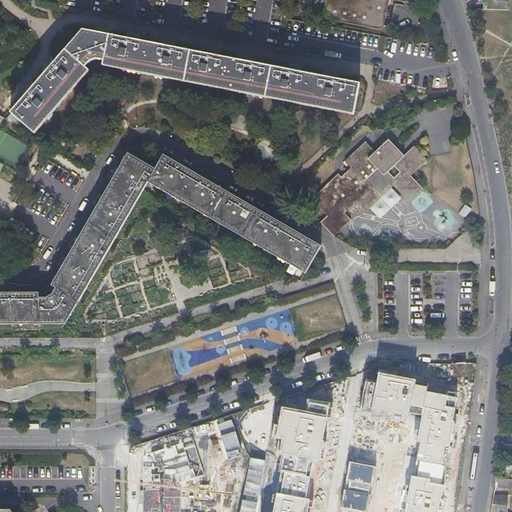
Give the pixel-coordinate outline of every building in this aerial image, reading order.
[(315,0),(315,4),(326,6),(324,14),(325,17),(327,19),(329,20),(363,26),(378,28),(380,28),(382,28),(384,26),(384,25),(386,20),(389,0),(315,0)] [(500,10),(509,10),(510,2),(484,1),(484,10),(500,10)] [(392,17),(404,18),(406,4),(394,2),(392,17)] [(338,77),(336,74),(332,73),(331,78),(325,77),(302,72),(296,71),(297,66),(291,65),(290,66),(289,69),(257,64),(258,61),(256,59),(250,58),(249,62),(244,61),(225,58),(220,57),(221,52),(216,51),(213,53),(213,55),(180,49),(181,46),(180,45),(175,44),(174,48),(168,47),(145,42),(140,41),(141,37),(134,36),(133,37),(132,40),(107,35),(102,34),(103,30),(98,29),(97,33),(94,33),(86,31),(69,52),(66,50),(56,61),(53,59),(47,66),(50,68),(32,90),(29,87),(23,94),(26,96),(11,113),(35,133),(92,66),(91,66),(97,59),(104,61),(104,63),(355,111),(360,83),(338,79),(338,77)] [(341,177),(338,174),(312,199),(327,216),(321,222),(334,236),(351,220),(345,213),(355,203),(364,213),(386,193),(394,185),(409,201),(423,188),(411,175),(427,160),(415,147),(405,156),(389,140),(376,152),(366,142),(345,161),(352,168),(341,177)] [(0,320),(68,321),(80,301),(149,180),(307,270),(323,243),(165,153),(157,167),(132,153),(123,169),(117,166),(114,171),(120,174),(117,179),(106,198),(104,202),(98,199),(95,205),(100,208),(82,239),(79,237),(77,236),(74,241),(79,244),(77,248),(73,254),(70,261),(67,266),(62,263),(59,268),(64,271),(55,287),(52,292),(48,289),(47,292),(47,298),(41,298),(41,294),(19,294),(19,291),(13,288),(10,288),(10,294),(4,294),(0,293),(0,320)] [(506,511),(508,511),(509,495),(493,494),(492,511),(506,511)]
